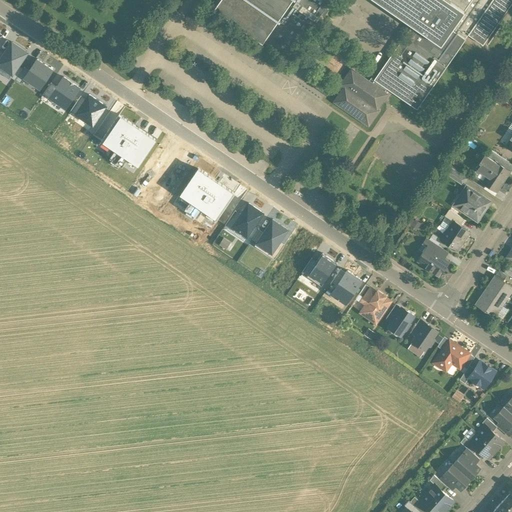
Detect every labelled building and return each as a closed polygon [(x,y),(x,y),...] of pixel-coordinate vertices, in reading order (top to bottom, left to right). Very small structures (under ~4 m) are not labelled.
[(215,0),(219,3),(214,10),(263,43),(273,50),(289,61),(331,0),(215,0)] [(511,0),(376,0),(412,24),(374,80),(386,88),(418,110),(469,36),(483,46),(511,4),(511,0)] [(12,43),(4,54),(0,60),(0,65),(12,74),(18,66),(27,53),(12,43)] [(36,60),(29,71),(24,78),(41,89),(53,71),(36,60)] [(23,69),(18,66),(12,74),(10,77),(15,81),(15,80),(23,69)] [(20,83),(24,78),(29,71),(24,68),(23,69),(15,80),(20,83)] [(374,80),(371,78),(368,82),(351,70),(341,85),(345,87),(335,102),(368,126),(378,111),(376,109),(387,94),(384,92),(386,88),(374,80)] [(63,77),(56,87),(50,97),(66,108),(79,88),(63,77)] [(46,103),(50,97),(56,87),(51,83),(41,99),(46,103)] [(89,95),(85,101),(76,114),(77,115),(93,125),(105,106),(89,95)] [(70,112),(76,116),(77,115),(76,114),(85,101),(80,97),(70,112)] [(155,140),(118,116),(105,136),(105,135),(100,141),(115,151),(109,159),(122,167),(127,159),(138,166),(155,140)] [(506,161),(490,150),(486,156),(501,166),(502,166),(506,161)] [(501,166),(486,156),(480,165),(490,171),(483,181),(497,191),(510,172),(502,166),(501,166)] [(467,178),(448,165),(443,173),(462,186),(467,178)] [(234,194),(198,169),(180,195),(190,202),(184,209),(197,218),(202,211),(216,220),(234,194)] [(490,202),(467,186),(460,196),(463,198),(457,207),(477,221),(490,202)] [(233,226),(247,236),(253,226),(262,213),(248,203),(241,215),(233,226)] [(464,219),(449,210),(445,216),(452,221),(453,220),(460,225),(464,219)] [(230,230),(233,226),(241,215),(235,211),(225,226),(230,230)] [(257,243),(271,252),(272,253),(279,241),(287,230),(273,219),(263,233),(257,243)] [(452,221),(440,240),(457,251),(470,232),(460,225),(453,220),(452,221)] [(259,230),(253,226),(247,236),(252,239),(259,230)] [(252,239),(257,243),(263,233),(259,230),(252,239)] [(441,248),(429,239),(425,245),(429,248),(430,248),(438,253),(441,248)] [(284,245),(279,241),(272,253),(271,252),(269,256),(274,260),(284,245)] [(438,253),(430,248),(429,248),(419,263),(429,269),(430,268),(440,275),(450,261),(438,253)] [(322,254),(316,262),(306,277),(321,287),(337,264),(322,254)] [(302,273),(306,277),(316,262),(311,258),(302,273)] [(511,269),(507,266),(503,273),(511,277),(511,274),(511,269)] [(330,285),(335,288),(345,273),(340,269),(330,285)] [(346,303),(361,280),(347,271),(345,273),(335,288),(331,293),(346,303)] [(498,271),(495,275),(504,282),(507,277),(498,271)] [(495,275),(475,304),(494,317),(511,293),(501,287),(504,282),(495,275)] [(511,290),(511,286),(504,282),(501,287),(511,293),(511,290)] [(365,284),(359,294),(364,298),(370,288),(365,284)] [(377,292),(371,287),(370,288),(364,298),(361,301),(366,304),(360,312),(376,323),(390,301),(384,297),(385,296),(378,290),(377,292)] [(395,304),(386,318),(392,322),(401,308),(395,304)] [(392,322),(388,327),(400,335),(404,329),(405,329),(409,323),(408,323),(414,315),(407,311),(407,312),(401,308),(392,322)] [(419,319),(410,333),(416,337),(425,323),(419,319)] [(416,337),(412,342),(424,350),(428,344),(431,344),(432,341),(432,339),(437,331),(425,323),(416,337)] [(444,336),(437,346),(442,350),(449,340),(444,336)] [(470,353),(449,339),(449,340),(442,350),(433,362),(446,371),(451,363),(460,368),(462,365),(469,354),(470,353)] [(469,354),(462,365),(466,369),(469,365),(474,357),(469,354)] [(474,369),(468,377),(469,378),(473,380),(472,382),(472,383),(477,386),(478,386),(479,385),(484,388),(495,371),(490,368),(491,368),(485,363),(484,364),(480,361),(474,369)] [(466,369),(459,380),(465,384),(469,378),(468,377),(474,369),(469,365),(466,369)] [(511,413),(504,406),(495,417),(499,421),(511,431),(511,432),(511,431),(511,413)] [(495,425),(486,417),(482,422),(485,425),(485,424),(493,431),(495,429),(497,427),(495,425)] [(511,431),(499,421),(495,425),(497,427),(507,436),(511,431)] [(493,431),(485,424),(485,425),(477,433),(496,449),(503,441),(493,431)] [(496,449),(477,433),(470,442),(477,449),(488,458),(496,449)] [(470,442),(464,437),(460,442),(467,449),(467,448),(473,454),(477,449),(470,442)] [(473,454),(467,448),(467,449),(463,454),(475,464),(479,459),(473,454)] [(463,454),(462,453),(453,464),(470,479),(479,468),(475,464),(463,454)] [(453,464),(444,474),(444,475),(456,485),(461,489),(470,479),(453,464)] [(439,480),(434,475),(429,480),(435,485),(435,484),(443,491),(447,486),(439,480)] [(456,485),(444,475),(439,480),(447,486),(451,490),(456,485)] [(443,491),(435,484),(435,485),(427,493),(445,509),(453,501),(443,491)] [(420,501),(420,502),(427,509),(431,511),(442,511),(445,509),(427,493),(420,501)] [(511,495),(509,493),(501,501),(511,510),(511,495)] [(420,501),(414,496),(410,502),(421,511),(424,511),(427,509),(420,502),(420,501)] [(421,511),(410,502),(408,500),(404,505),(411,511),(412,511),(421,511)] [(511,511),(511,510),(501,501),(493,511),(494,511),(511,511)]
